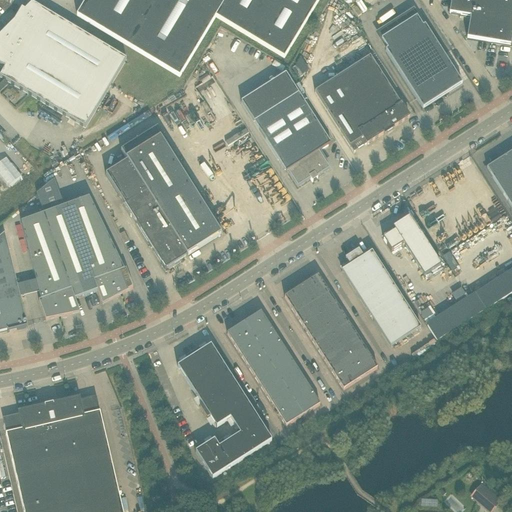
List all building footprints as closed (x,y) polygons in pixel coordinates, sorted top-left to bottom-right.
[(319,0),(86,0),(77,16),(180,78),(216,17),(284,59),(319,0)] [(511,0),(451,0),(449,15),(470,19),(467,40),(491,44),(510,47),(511,36),(511,0)] [(22,9),(14,22),(0,36),(0,66),(5,69),(0,76),(0,77),(85,129),(126,60),(32,4),(25,11),(22,9)] [(462,85),(425,27),(423,28),(416,18),(381,41),(387,50),(385,52),(423,110),(462,85)] [(367,145),(383,135),(384,137),(394,131),(393,129),(409,118),(401,106),(370,57),(315,93),(350,148),(363,139),(367,145)] [(198,80),(202,85),(210,80),(207,74),(198,80)] [(265,88),(241,104),(286,174),(285,174),(286,174),(288,173),(297,188),(310,180),(312,183),(313,183),(312,182),(316,179),(317,180),(316,179),(329,171),(318,154),(331,146),(330,145),(285,75),(265,88)] [(105,176),(162,266),(161,266),(164,272),(221,236),(155,131),(154,131),(159,139),(127,160),(121,152),(127,162),(105,176)] [(511,209),(511,152),(486,169),(511,209)] [(89,199),(66,207),(93,282),(94,282),(97,292),(102,306),(133,290),(126,271),(124,271),(89,199)] [(93,282),(66,207),(44,215),(71,290),(71,291),(75,301),(97,292),(94,282),(93,282)] [(71,290),(44,215),(21,224),(41,302),(39,302),(46,322),(80,314),(75,301),(71,291),(71,290)] [(441,267),(410,218),(401,224),(403,227),(383,240),(391,253),(403,245),(424,278),(441,267)] [(0,333),(7,332),(7,333),(28,328),(20,298),(17,287),(17,286),(5,235),(0,238),(0,333)] [(420,329),(372,253),(363,258),(358,251),(345,260),(350,267),(341,272),(390,349),(420,329)] [(318,277),(301,288),(312,305),(329,294),(318,277)] [(312,305),(301,288),(284,298),(295,316),(312,305)] [(336,306),(329,295),(329,294),(312,305),(313,306),(320,317),(336,306)] [(320,317),(313,306),(312,305),(295,316),(303,327),(320,317)] [(344,318),(337,307),(336,306),(320,317),(327,328),(344,318)] [(261,313),(244,324),(255,341),(272,331),(261,313)] [(327,328),(320,317),(303,327),(310,339),(327,328)] [(333,338),(350,327),(344,318),(327,328),(333,338)] [(255,341),(244,324),(227,335),(238,352),(255,341)] [(339,347),(356,336),(350,327),(333,338),(339,347)] [(316,348),(333,338),(327,328),(310,339),(316,348)] [(279,342),(272,331),(255,341),(262,353),(279,342)] [(345,356),(362,345),(356,336),(339,347),(345,356)] [(322,358),(339,347),(333,338),(316,348),(322,358)] [(262,353),(255,341),(238,352),(245,364),(262,353)] [(287,354),(280,343),(279,342),(262,353),(270,365),(287,354)] [(369,357),(362,346),(362,345),(345,356),(345,357),(352,368),(369,357)] [(199,351),(192,355),(212,387),(229,376),(211,347),(207,349),(200,353),(199,351)] [(328,367),(345,356),(339,347),(322,358),(328,367)] [(270,365),(262,353),(245,364),(253,376),(270,365)] [(276,374),(293,363),(287,354),(270,365),(276,374)] [(212,387),(192,355),(186,359),(188,361),(177,368),(196,397),(212,387)] [(352,368),(345,357),(345,356),(328,367),(336,379),(352,368)] [(377,369),(370,358),(369,357),(352,368),(353,369),(360,380),(377,369)] [(282,383),(298,373),(293,363),(276,374),(282,383)] [(259,385),(276,374),(270,365),(253,376),(259,385)] [(360,380),(353,369),(352,368),(336,379),(343,391),(360,380)] [(287,393),(304,382),(298,373),(282,383),(287,393)] [(265,394),(282,383),(276,374),(259,385),(265,394)] [(204,415),(239,392),(229,376),(212,387),(196,397),(202,406),(199,408),(204,415)] [(312,394),(305,383),(304,382),(287,393),(295,405),(312,394)] [(271,403),(287,393),(282,383),(265,394),(271,403)] [(230,420),(250,408),(239,392),(204,415),(207,421),(210,419),(216,428),(230,420)] [(295,405),(287,393),(271,403),(278,415),(295,405)] [(320,406),(313,395),(312,394),(295,405),(303,417),(320,406)] [(122,511),(100,413),(83,417),(79,401),(19,415),(23,431),(6,435),(23,511),(122,511)] [(303,417),(295,405),(278,415),(286,427),(303,417)] [(272,442),(250,408),(230,420),(236,429),(246,423),(250,429),(244,432),(245,433),(256,452),(272,442)] [(246,423),(236,429),(234,431),(237,437),(237,438),(245,433),(244,432),(250,429),(246,423)] [(256,452),(245,433),(237,438),(237,437),(225,445),(231,455),(224,459),(230,468),(256,452)] [(230,468),(224,459),(217,447),(218,446),(217,446),(214,441),(204,448),(202,446),(194,451),(196,453),(212,480),(230,468)] [(231,455),(225,445),(223,442),(217,446),(218,446),(217,447),(224,459),(231,455)] [(493,511),(502,502),(498,499),(482,485),(471,497),(488,511),(493,511)]
